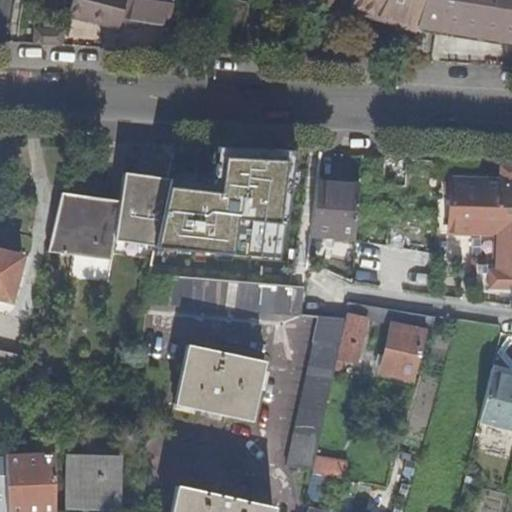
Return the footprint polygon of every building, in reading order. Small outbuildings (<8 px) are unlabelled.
[(71,0),(67,17),(119,30),(120,26),(123,2),(123,0),(71,0)] [(139,20),(146,21),(148,0),(123,0),(123,2),(120,26),(138,27),(139,20)] [(148,0),(146,21),(169,24),(172,0),(148,0)] [(214,0),(204,37),(239,46),(248,9),(214,0)] [(353,0),(351,10),(416,26),(422,0),(353,0)] [(511,0),(422,0),(416,26),(422,28),(511,42),(511,0)] [(511,42),(422,28),(416,26),(415,30),(414,35),(440,39),(511,49),(511,42)] [(61,46),(63,31),(34,29),(33,45),(61,46)] [(511,165),(496,165),(496,183),(511,183),(511,165)] [(114,242),(123,173),(118,202),(110,259),(111,259),(114,242)] [(153,247),(167,180),(123,173),(114,242),(153,247)] [(338,182),(317,180),(312,233),(333,235),(338,182)] [(359,183),(338,182),(333,235),(355,236),(359,183)] [(511,183),(496,183),(448,182),(446,233),(469,234),(469,266),(476,266),(476,290),(511,290),(511,289),(511,272),(511,183)] [(379,228),(381,188),(370,187),(367,227),(379,228)] [(407,229),(410,190),(381,188),(379,228),(407,229)] [(421,191),(410,190),(407,229),(419,230),(421,191)] [(110,259),(118,202),(61,194),(48,252),(110,259)] [(369,248),(363,278),(424,290),(430,259),(369,248)] [(22,260),(0,254),(0,299),(10,303),(22,260)] [(251,288),(147,278),(145,303),(301,317),(303,292),(251,288)] [(381,322),(384,307),(372,305),(370,319),(381,322)] [(434,319),(384,307),(381,322),(393,325),(382,371),(414,379),(426,332),(430,333),(434,319)] [(366,319),(347,315),(346,321),(337,359),(356,364),(366,319)] [(337,359),(346,321),(321,318),(289,469),(312,471),(315,460),(337,359)] [(264,365),(188,347),(175,406),(197,412),(250,423),(264,365)] [(23,361),(23,359),(0,353),(0,388),(14,390),(17,388),(23,361)] [(29,363),(23,361),(17,388),(22,389),(33,387),(37,372),(29,363)] [(511,375),(491,371),(479,420),(511,428),(511,375)] [(62,392),(61,383),(52,384),(53,393),(62,392)] [(53,393),(52,384),(33,387),(22,389),(23,398),(52,393),(53,393)] [(6,511),(53,511),(53,457),(3,458),(3,465),(6,511)] [(119,461),(68,460),(66,506),(85,506),(85,503),(117,503),(119,461)] [(315,460),(312,471),(311,476),(324,478),(344,482),(347,466),(315,460)] [(324,478),(311,476),(305,501),(318,504),(324,478)] [(218,497),(176,488),(170,511),(272,511),(273,510),(231,500),(232,495),(218,491),(218,497)]
